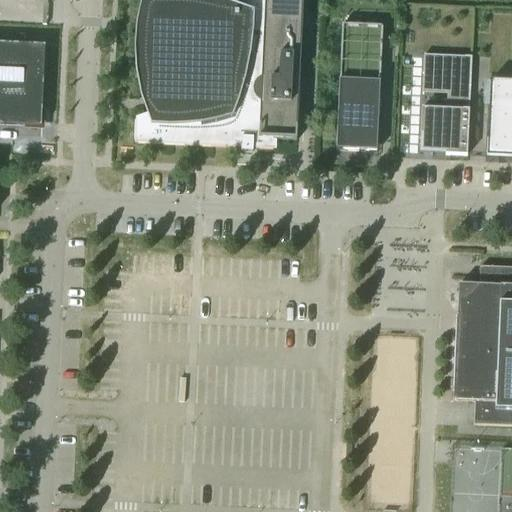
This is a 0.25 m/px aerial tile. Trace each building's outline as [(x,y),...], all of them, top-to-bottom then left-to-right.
[(252,152),(252,146),(272,147),(273,141),(296,142),(300,0),(262,0),(244,5),(242,11),(231,4),(214,0),(141,0),(136,25),(134,49),(135,73),(140,97),(147,118),(138,121),(137,141),(241,146),(241,152),(252,152)] [(341,25),(335,151),(376,152),(382,27),(341,25)] [(0,125),(23,126),(24,126),(40,127),(41,110),(42,110),(45,46),(24,46),(25,36),(0,34),(0,125)] [(466,157),(471,58),(424,56),(422,95),(447,96),(447,110),(421,109),(420,136),(422,136),(422,148),(419,147),(419,149),(422,149),(421,152),(432,153),(431,155),(432,155),(433,153),(444,154),(444,156),(466,157)] [(511,82),(490,82),(486,158),(511,158),(511,82)] [(453,388),(452,402),(474,403),(473,426),(495,427),(511,427),(511,269),(479,268),(479,279),(478,287),(473,286),(458,286),(458,293),(454,293),(454,298),(454,303),(457,303),(455,339),(455,347),(454,356),(454,364),(453,380),(453,388)]
